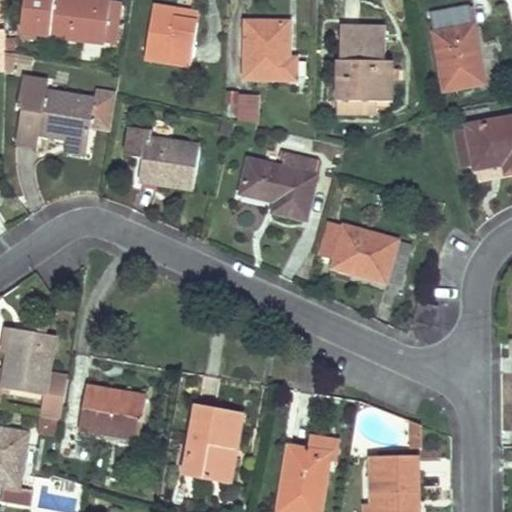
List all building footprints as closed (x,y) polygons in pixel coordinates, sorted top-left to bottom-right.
[(24,0),(21,34),(105,44),(110,1),(99,0),(24,0)] [(105,44),(116,46),(121,3),(110,1),(105,44)] [(174,11),(152,8),(144,60),(189,67),(197,23),(173,19),(174,11)] [(469,9),(429,16),(444,92),(483,85),(469,9)] [(174,11),(173,19),(197,23),(198,15),(174,11)] [(289,25),(245,24),(244,80),(294,81),(295,60),(288,60),(289,25)] [(385,28),(340,27),(339,63),(337,63),(336,102),(375,103),(391,103),(391,63),(384,63),(385,28)] [(67,139),(88,143),(92,122),(96,101),(47,93),(49,83),(23,78),(18,110),(22,110),(16,145),(38,148),(40,135),(67,139)] [(238,93),(225,92),(224,119),(236,119),(237,96),(238,93)] [(259,96),(237,96),(236,119),(236,123),(257,127),(259,96)] [(111,104),(96,101),(92,122),(107,125),(111,104)] [(374,116),(375,103),(336,102),(336,115),(374,116)] [(511,118),(466,128),(467,133),(473,165),(474,170),(504,164),(506,174),(511,172),(511,118)] [(152,132),(129,128),(125,157),(141,159),(138,182),(192,191),(199,148),(150,140),(152,132)] [(454,135),(461,168),(473,165),(467,133),(454,135)] [(86,155),(88,143),(67,139),(64,152),(86,155)] [(318,162),(285,154),(281,170),(248,162),(240,194),(275,203),(273,213),(305,221),(318,162)] [(411,247),(327,224),(318,258),(334,262),(331,270),(399,289),(411,247)] [(79,272),(65,282),(80,301),(85,272),(79,272)] [(437,309),(417,303),(412,323),(432,328),(437,309)] [(1,352),(7,353),(11,330),(5,329),(1,352)] [(32,334),(11,330),(7,353),(4,371),(1,390),(2,390),(43,397),(54,338),(43,336),(32,334)] [(299,359),(292,386),(315,392),(323,365),(299,359)] [(146,399),(86,388),(78,431),(138,441),(146,399)] [(241,415),(196,407),(183,477),(221,484),(227,450),(235,452),(241,415)] [(36,435),(56,439),(60,420),(39,417),(36,435)] [(404,419),(398,444),(417,448),(423,423),(404,419)] [(32,492),(18,489),(26,435),(0,430),(0,486),(2,487),(0,501),(30,507),(32,492)] [(328,462),(336,463),(339,442),(309,438),(307,451),(329,455),(328,462)] [(307,451),(288,448),(278,511),(319,511),(328,462),(329,455),(307,451)] [(227,450),(221,484),(229,485),(235,452),(227,450)] [(417,511),(416,457),(370,459),(371,508),(380,507),(379,511),(417,511)]
